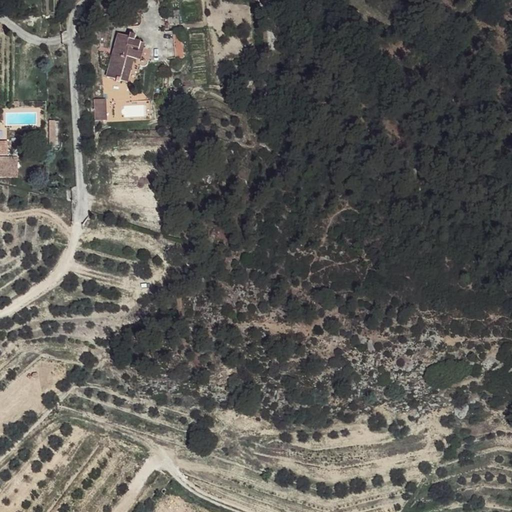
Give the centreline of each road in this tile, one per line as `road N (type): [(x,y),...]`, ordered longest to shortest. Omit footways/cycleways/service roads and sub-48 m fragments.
road 1 (residential): [(258,0),(272,47),(269,112),(288,125),(377,149),(511,214)]
road 2 (residential): [(75,220),(65,30),(70,8),(86,0)]
